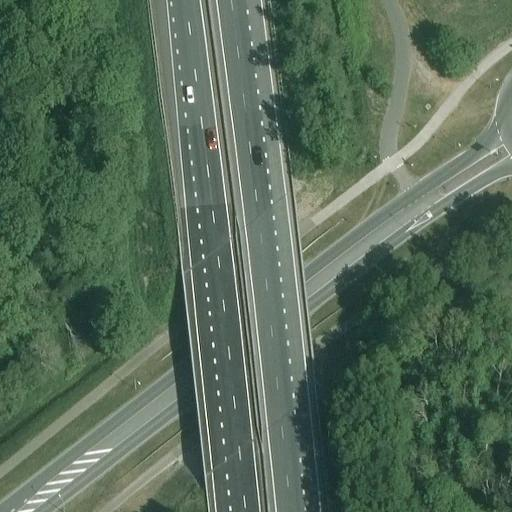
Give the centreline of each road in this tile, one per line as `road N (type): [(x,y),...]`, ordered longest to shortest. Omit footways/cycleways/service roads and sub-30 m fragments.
road 1 (motorway): [(186,0),(247,511)]
road 2 (motorway): [(290,511),(230,0)]
road 3 (secondary): [(23,511),(423,204)]
road 4 (unclassified): [(388,0),(402,43),(390,156),(423,204)]
